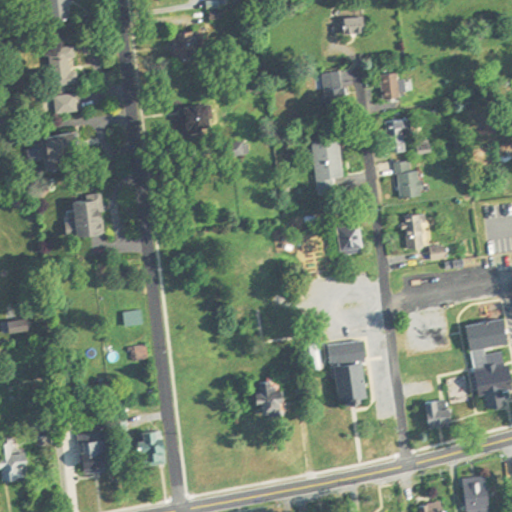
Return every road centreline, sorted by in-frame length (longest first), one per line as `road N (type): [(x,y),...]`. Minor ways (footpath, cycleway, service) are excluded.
road 1 (residential): [(181,511),(120,0)]
road 2 (residential): [(410,466),(358,62)]
road 3 (primary): [(175,511),(511,441)]
